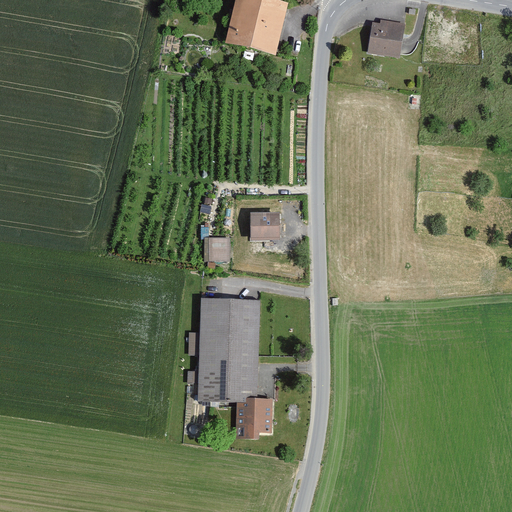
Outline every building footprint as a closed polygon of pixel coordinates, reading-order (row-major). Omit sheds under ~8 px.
[(277,58),(290,5),(269,0),(237,0),(226,46),(277,58)] [(442,18),(436,45),(459,50),(465,23),(442,18)] [(368,56),(402,61),(407,27),(373,22),(368,56)] [(249,244),(282,243),(282,214),(248,214),(249,244)] [(228,265),(228,238),(204,238),(204,264),(228,265)] [(199,355),(198,371),(186,371),(186,386),(198,386),(198,398),(237,399),(259,399),(261,302),(200,300),(199,332),(189,332),(188,355),(199,355)] [(237,434),(274,434),(273,398),(259,399),(237,399),(237,434)]
